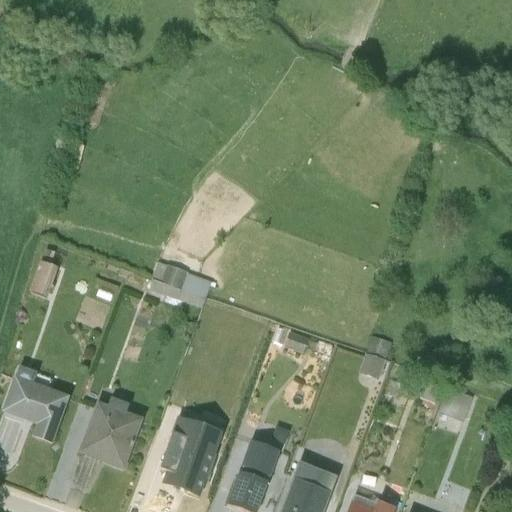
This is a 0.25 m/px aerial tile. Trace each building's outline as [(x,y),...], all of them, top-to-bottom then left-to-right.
[(45,247),(29,290),(46,297),(57,267),(50,264),(54,251),(45,247)] [(152,275),(206,294),(211,280),(186,271),(187,269),(167,261),(166,263),(157,260),(151,275),(152,275)] [(206,294),(152,275),(148,287),(166,293),(164,298),(179,304),(181,299),(201,306),(206,294)] [(289,328),(283,344),(302,351),(308,335),(289,328)] [(365,350),(384,357),(391,339),(371,332),(365,350)] [(384,357),(365,350),(358,371),(378,378),(385,358),(384,357)] [(19,367),(3,410),(38,423),(33,435),(51,441),(67,396),(48,389),(52,379),(19,367)] [(389,377),(384,391),(399,397),(404,382),(389,377)] [(425,377),(419,395),(435,401),(441,383),(425,377)] [(446,385),(437,410),(463,419),(472,394),(446,385)] [(97,450),(125,460),(141,417),(126,412),(129,403),(110,396),(107,404),(98,400),(80,451),(95,457),(97,450)] [(250,438),(227,503),(251,511),(255,511),(278,448),(250,438)] [(182,449),(170,483),(198,493),(210,458),(204,456),(206,450),(187,443),(185,450),(182,449)] [(97,450),(95,457),(123,467),(125,460),(97,450)] [(297,467),(279,511),(322,511),(335,478),(310,468),(309,471),(297,467)] [(355,491),(347,511),(390,511),(394,504),(355,491)]
